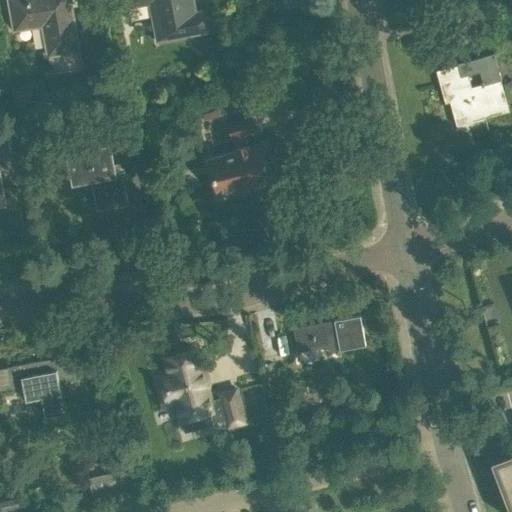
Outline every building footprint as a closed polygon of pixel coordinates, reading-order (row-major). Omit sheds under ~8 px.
[(8,0),(14,30),(42,24),(52,74),(83,69),(70,0),(8,0)] [(199,33),(195,13),(192,0),(127,0),(129,7),(151,2),(158,41),(199,33)] [(212,58),(228,54),(223,33),(207,36),(212,58)] [(456,126),(510,112),(494,52),(457,63),(457,65),(437,70),(446,104),(450,103),(456,126)] [(254,131),(250,119),(229,125),(232,138),(235,137),(238,147),(236,148),(237,152),(209,160),(218,193),(271,178),(262,145),(249,149),(248,144),(246,144),(243,134),(254,131)] [(114,163),(110,144),(65,152),(72,186),(91,183),(97,211),(129,205),(124,180),(128,180),(124,161),(114,163)] [(361,314),(294,327),(299,353),(338,345),(339,349),(366,344),(361,314)] [(168,404),(175,402),(179,420),(212,412),(215,421),(227,418),(229,425),(244,421),(236,389),(220,393),(222,398),(211,401),(197,349),(163,358),(167,374),(160,376),(168,404)] [(74,378),(70,355),(7,367),(12,390),(23,388),(26,400),(41,397),(46,420),(66,417),(59,381),(74,378)] [(294,393),(297,410),(306,408),(304,392),(294,393)] [(282,401),(269,403),(275,437),(288,435),(282,401)] [(511,511),(511,453),(491,461),(510,511),(511,511)] [(92,495),(127,487),(124,469),(88,478),(92,495)] [(0,503),(1,511),(13,511),(23,510),(20,495),(0,499),(0,503)]
